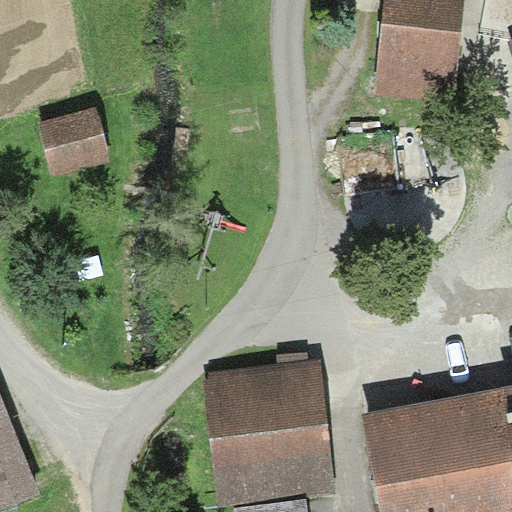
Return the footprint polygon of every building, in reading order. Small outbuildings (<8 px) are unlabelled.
[(384,0),(375,99),(454,105),(464,0),(384,0)] [(108,157),(95,104),(35,119),(47,172),(108,157)] [(334,491),(321,359),(202,372),(215,503),(334,491)] [(490,392),(363,415),(380,511),(511,511),(511,394),(491,399),(490,392)] [(0,511),(41,497),(0,394),(0,511)] [(302,511),(301,500),(233,510),(233,511),(302,511)]
